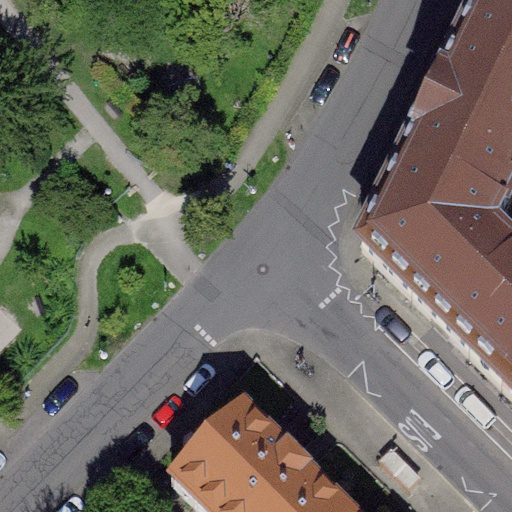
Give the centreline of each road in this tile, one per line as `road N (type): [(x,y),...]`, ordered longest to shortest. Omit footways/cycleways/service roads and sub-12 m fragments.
road 1 (residential): [(264,272),(509,511)]
road 2 (residential): [(26,511),(264,272)]
road 3 (residential): [(264,272),(426,0)]
